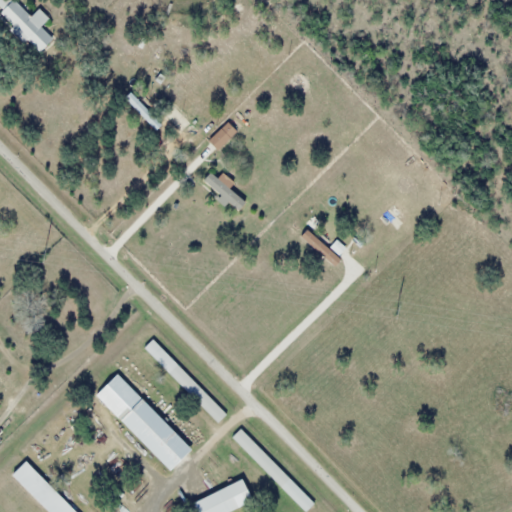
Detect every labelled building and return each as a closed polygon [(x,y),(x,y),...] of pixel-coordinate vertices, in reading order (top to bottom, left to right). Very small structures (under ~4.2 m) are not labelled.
[(29,17),(10,0),(0,0),(0,9),(0,10),(0,16),(10,26),(8,29),(35,55),(50,39),(38,28),(47,19),(37,9),(29,17)] [(235,131),(225,121),(204,141),(215,151),(235,131)] [(243,201),(224,188),(231,178),(221,171),(216,179),(206,172),(199,182),(237,209),(243,201)] [(333,239),(329,243),(315,230),(311,235),(304,229),(297,237),(330,268),(346,251),(333,239)] [(186,449),(114,373),(91,395),(163,471),(186,449)] [(238,429),(229,437),(302,511),(311,503),(238,429)] [(43,511),(73,511),(23,460),(7,475),(43,511)] [(186,502),(190,511),(224,511),(250,501),(241,480),(186,502)]
